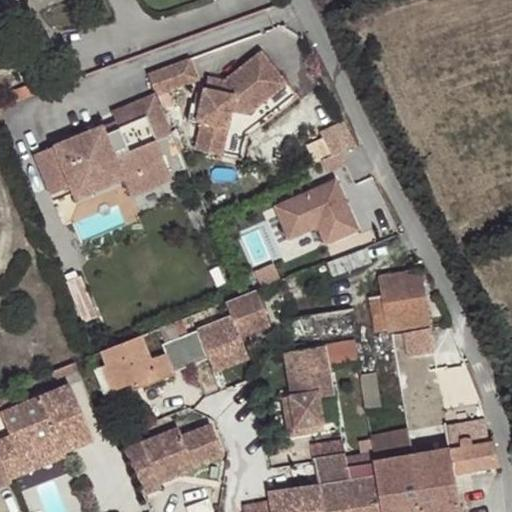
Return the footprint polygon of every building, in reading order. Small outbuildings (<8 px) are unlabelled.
[(201,124),(195,151),(221,157),(231,112),(247,117),(286,87),(261,54),(222,83),(220,94),(205,91),(203,91),(196,123),(201,124)] [(155,95),(156,97),(198,81),(190,60),(147,75),(155,95)] [(220,94),(222,83),(208,80),(205,91),(220,94)] [(156,97),(155,95),(111,113),(119,131),(105,137),(101,128),(33,157),(50,197),(70,188),(118,168),(124,181),(131,198),(171,181),(155,142),(171,135),(156,97)] [(75,201),(124,181),(118,168),(70,188),(75,201)] [(335,180),(271,202),(283,236),(318,224),(329,258),(358,248),(335,180)] [(422,270),(380,278),(384,299),(370,301),(375,334),(432,325),(422,270)] [(269,326),(256,292),(225,305),(230,318),(161,345),(165,355),(173,374),(208,359),(209,362),(243,348),(239,338),(269,326)] [(352,309),(286,321),(291,347),(358,337),(352,309)] [(444,413),(432,327),(406,331),(413,377),(414,377),(420,416),(444,413)] [(151,361),(141,336),(100,352),(106,365),(94,371),(103,395),(130,384),(140,380),(143,389),(174,376),(173,374),(165,355),(151,361)] [(318,399),(333,396),(324,347),(292,353),(284,354),(292,398),(289,398),(295,430),(323,425),(318,399)] [(377,375),(360,377),(366,408),(381,405),(377,375)] [(133,392),(143,389),(140,380),(130,384),(133,392)] [(0,416),(8,436),(16,456),(56,440),(61,454),(62,454),(91,442),(69,386),(0,413),(0,416)] [(324,432),(323,425),(295,430),(289,398),(282,400),(289,438),(324,432)] [(451,453),(414,459),(419,491),(422,511),(462,511),(456,476),(500,469),(494,445),(490,446),(485,420),(447,428),(451,453)] [(124,450),(144,496),(160,489),(158,484),(153,472),(188,458),(192,468),(222,455),(208,424),(179,436),(176,428),(124,450)] [(446,427),(409,433),(414,459),(451,453),(447,428),(446,427)] [(378,479),(381,497),(419,491),(414,459),(409,433),(371,439),(378,479)] [(8,436),(0,439),(0,458),(9,480),(64,458),(62,454),(61,454),(56,440),(16,456),(8,436)] [(320,454),(352,449),(350,438),(319,443),(320,454)] [(345,483),(350,483),(346,456),(316,461),(320,487),(345,483)] [(0,458),(0,487),(10,483),(9,480),(0,458)] [(188,458),(153,472),(158,484),(193,470),(192,468),(188,458)] [(350,483),(345,483),(349,511),(383,511),(381,497),(378,479),(350,483)] [(349,511),(345,483),(320,487),(269,494),(270,502),(243,507),(244,511),(349,511)] [(422,511),(419,491),(381,497),(383,511),(422,511)]
